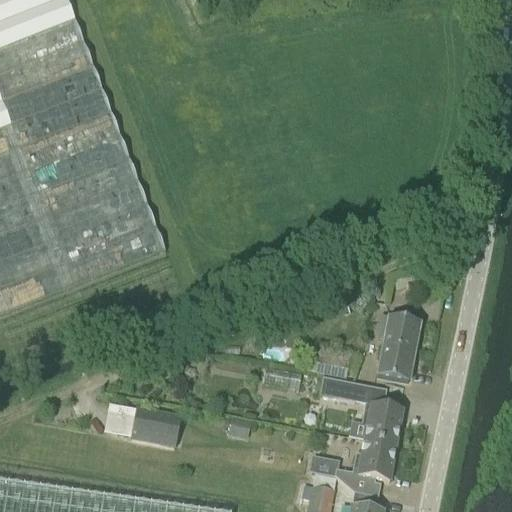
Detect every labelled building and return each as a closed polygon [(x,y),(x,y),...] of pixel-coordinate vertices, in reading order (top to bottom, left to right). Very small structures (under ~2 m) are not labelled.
[(0,0),(0,319),(162,256),(60,0),(0,0)] [(384,337),(376,380),(388,383),(407,386),(418,327),(399,323),(387,321),(384,337)] [(314,377),(344,382),(349,358),(318,352),(314,377)] [(265,374),(263,386),(286,390),(285,394),(297,396),(300,380),(265,374)] [(318,400),(353,406),(356,390),(321,383),(318,400)] [(363,416),(361,430),(364,430),(362,444),(395,451),(402,415),(382,412),(368,409),(367,417),(363,416)] [(129,445),(174,453),(180,421),(135,412),(129,445)] [(230,422),(226,439),(246,443),(250,426),(230,422)] [(335,474),(334,481),(353,497),(358,498),(377,502),(380,488),(374,487),(375,483),(389,486),(395,451),(362,444),(359,459),(355,458),(353,470),(357,471),(355,478),(352,478),(335,474)] [(309,511),(330,511),(336,483),(314,479),(311,491),(303,490),(300,503),(311,505),(309,511)] [(0,511),(181,511),(0,486),(0,511)]
